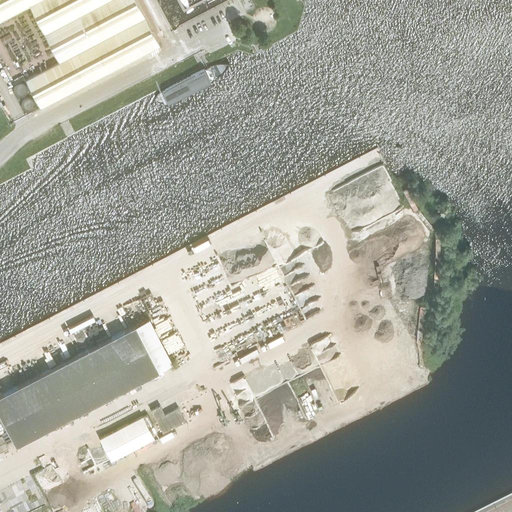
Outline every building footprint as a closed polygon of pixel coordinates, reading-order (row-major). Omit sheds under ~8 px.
[(0,0),(0,21),(30,6),(59,62),(25,79),(40,108),(160,46),(135,0),(0,0)] [(319,244),(347,230),(335,206),(331,207),(331,206),(317,213),(321,223),(317,225),(320,230),(314,233),(319,244)] [(135,325),(0,394),(0,413),(16,444),(158,370),(135,325)] [(160,405),(150,410),(162,434),(186,422),(179,408),(166,415),(160,405)] [(144,416),(101,438),(112,460),(155,438),(144,416)] [(8,448),(1,435),(0,435),(0,451),(3,450),(4,453),(8,451),(7,448),(8,448)]
